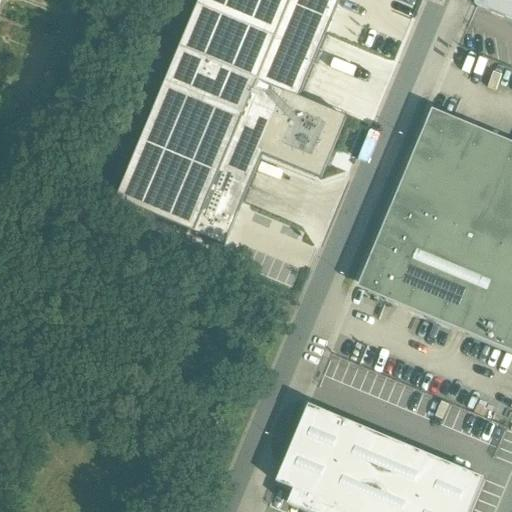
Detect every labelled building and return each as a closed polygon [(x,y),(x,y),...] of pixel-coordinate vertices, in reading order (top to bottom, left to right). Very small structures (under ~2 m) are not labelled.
[(202,0),(181,50),(299,99),(303,88),(340,0),(202,0)] [(511,0),(478,0),(476,7),(511,21),(511,0)] [(299,99),(181,50),(117,203),(225,248),(264,156),(312,178),(338,116),(299,99)] [(511,354),(511,145),(433,113),(359,290),(511,354)] [(310,408),(278,485),(341,511),(472,511),(485,481),(310,408)]
